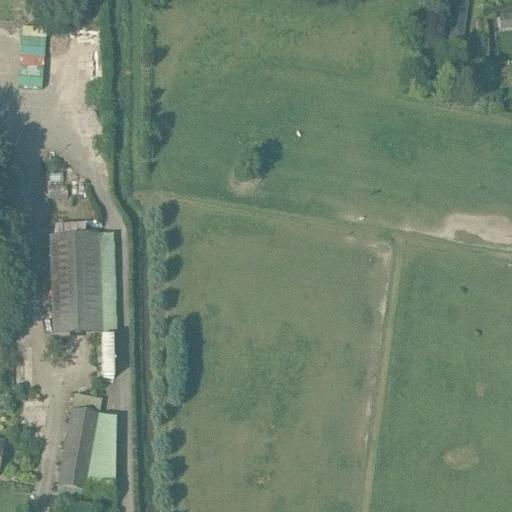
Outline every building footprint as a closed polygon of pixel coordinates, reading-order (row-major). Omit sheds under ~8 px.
[(461,42),(466,5),(452,3),(448,41),(461,42)] [(511,13),(498,15),(500,32),(511,30),(511,13)] [(54,240),(49,240),(52,337),(102,335),(115,335),(114,292),(101,293),(99,239),(84,239),(84,227),(54,227),(54,240)] [(112,341),(100,341),(101,380),(113,380),(112,341)] [(70,412),(60,467),(56,490),(86,495),(86,494),(114,498),(115,422),(99,419),(102,403),(90,401),(75,398),(72,413),(70,412)]
